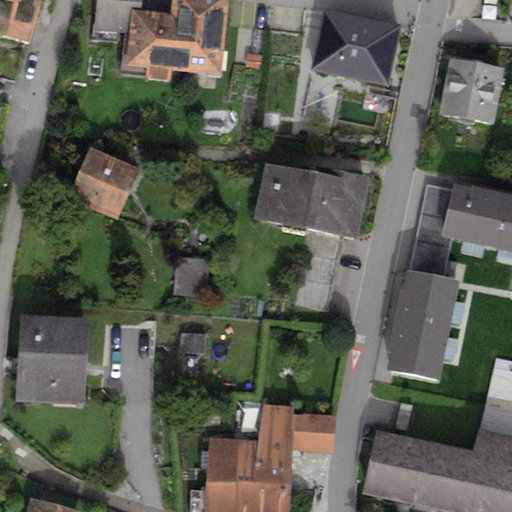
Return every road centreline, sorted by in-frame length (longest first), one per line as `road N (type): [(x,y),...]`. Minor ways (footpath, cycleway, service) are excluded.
road 1 (residential): [(343,511),(340,477),(356,370),(429,27)]
road 2 (residential): [(0,303),(18,184),(65,0)]
